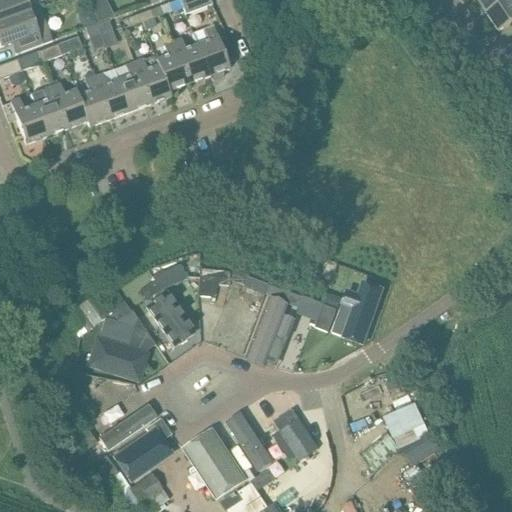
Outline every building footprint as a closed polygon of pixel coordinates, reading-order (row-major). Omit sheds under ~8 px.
[(0,3),(0,26),(31,15),(27,5),(32,3),(33,0),(0,0),(2,2),(0,3)] [(179,0),(159,8),(162,16),(182,9),(179,0)] [(179,0),(182,9),(185,16),(211,6),(208,0),(179,0)] [(476,0),(487,15),(508,0),(476,0)] [(511,0),(508,0),(487,15),(499,33),(511,23),(511,0)] [(104,6),(90,11),(97,26),(103,23),(108,21),(112,20),(104,6)] [(142,24),(162,16),(159,8),(139,15),(142,24)] [(53,42),(44,19),(41,11),(31,15),(0,26),(0,49),(17,43),(21,55),(40,47),(42,46),(53,42)] [(130,28),(142,24),(139,15),(128,19),(130,28)] [(109,23),(97,27),(106,50),(118,46),(112,30),(109,23)] [(97,27),(86,31),(89,39),(100,34),(97,27)] [(219,44),(213,28),(203,32),(192,36),(196,47),(208,79),(210,78),(210,80),(214,83),(223,80),(223,76),(223,74),(229,71),(224,57),(219,44)] [(82,49),(77,38),(58,45),(62,56),(82,49)] [(181,40),(172,43),(188,86),(208,79),(196,47),(185,51),(181,40)] [(228,41),(219,44),(224,57),(234,54),(228,41)] [(155,56),(154,57),(170,99),(171,99),(168,94),(188,86),(172,43),(163,47),(167,58),(157,62),(155,56)] [(62,56),(58,45),(38,52),(38,53),(42,64),(62,56)] [(30,56),(17,61),(20,69),(21,72),(34,67),(30,56)] [(143,61),(134,64),(150,107),(170,99),(154,57),(143,61)] [(0,67),(0,81),(22,74),(21,72),(17,61),(0,67)] [(125,67),(113,71),(118,83),(130,114),(150,107),(134,64),(125,67)] [(102,76),(93,79),(109,122),(130,114),(118,83),(113,71),(102,76)] [(88,94),(78,97),(77,98),(87,124),(86,124),(88,130),(89,129),(109,122),(93,79),(84,82),(88,94)] [(60,85),(51,88),(67,131),(86,124),(88,130),(89,129),(88,130),(86,124),(87,124),(77,98),(78,97),(76,92),(64,96),(60,85)] [(35,107),(47,139),(67,131),(51,88),(31,96),(35,107)] [(47,139),(35,107),(24,111),(19,100),(10,104),(2,106),(8,125),(16,122),(26,147),(47,139)] [(155,282),(128,301),(171,364),(202,343),(200,342),(196,270),(155,282)] [(265,296),(269,286),(249,278),(221,273),(221,271),(196,270),(200,342),(202,343),(243,358),(265,296)] [(382,291),(360,283),(355,296),(344,292),(339,307),(340,307),(330,336),(340,340),(339,341),(361,349),(382,291)] [(269,286),(243,358),(248,360),(248,361),(276,371),(276,369),(282,371),(288,373),(292,374),(317,303),(307,300),(304,298),(284,292),(285,290),(270,284),(269,286)] [(171,364),(128,301),(105,316),(94,298),(80,307),(81,309),(69,317),(84,342),(77,377),(136,388),(137,387),(171,364)] [(158,419),(137,387),(136,388),(77,377),(75,376),(75,434),(95,462),(158,419)] [(259,401),(216,428),(259,493),(319,452),(281,392),(275,393),(259,401)] [(382,417),(397,450),(430,435),(415,402),(382,417)] [(178,511),(181,451),(158,419),(95,462),(94,462),(117,495),(128,487),(145,511),(178,511)] [(260,511),(269,506),(259,493),(216,428),(181,451),(178,511),(260,511)]
